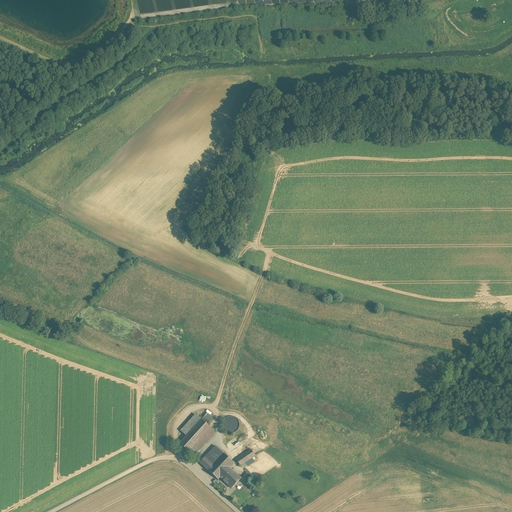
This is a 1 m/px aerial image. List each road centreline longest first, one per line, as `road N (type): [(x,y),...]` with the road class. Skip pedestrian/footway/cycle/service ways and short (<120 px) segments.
road 1 (unclassified): [(240,511),(188,464),(164,455),(44,511)]
road 2 (track): [(0,37),(73,62),(123,28),(133,0)]
